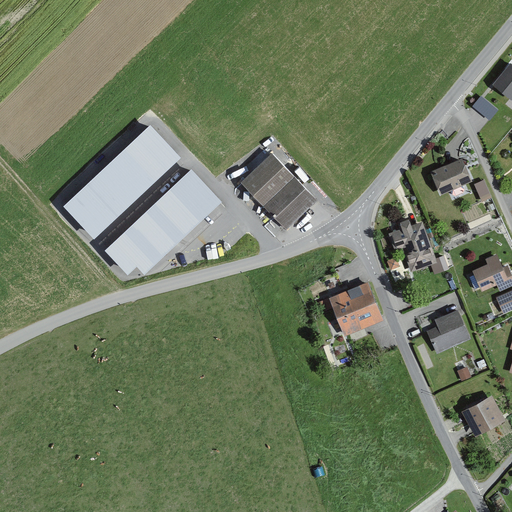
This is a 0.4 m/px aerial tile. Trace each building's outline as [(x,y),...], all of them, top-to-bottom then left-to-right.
[(511,61),(506,56),(487,78),(506,95),(511,88),(511,61)] [(181,156),(151,123),(63,204),(94,237),(181,156)] [(318,198),(273,150),(242,179),(287,227),(318,198)] [(472,177),(463,157),(433,171),(442,191),(472,177)] [(237,172),(243,179),(258,165),(252,159),(237,172)] [(223,200),(191,168),(105,249),(127,274),(137,266),(144,274),(223,200)] [(485,178),(475,182),(482,199),(492,195),(485,178)] [(423,219),(390,230),(397,251),(407,248),(413,269),(437,261),(423,219)] [(511,273),(507,276),(498,254),(488,258),(489,263),(474,269),(482,289),(498,284),(500,290),(511,285),(511,273)] [(390,266),(398,264),(397,257),(389,259),(390,266)] [(385,318),(370,280),(331,296),(346,333),(385,318)] [(458,309),(436,318),(439,325),(428,330),(437,351),(470,337),(458,309)] [(467,365),(458,369),(462,378),(471,374),(467,365)] [(492,394),(464,409),(477,433),(505,417),(492,394)]
